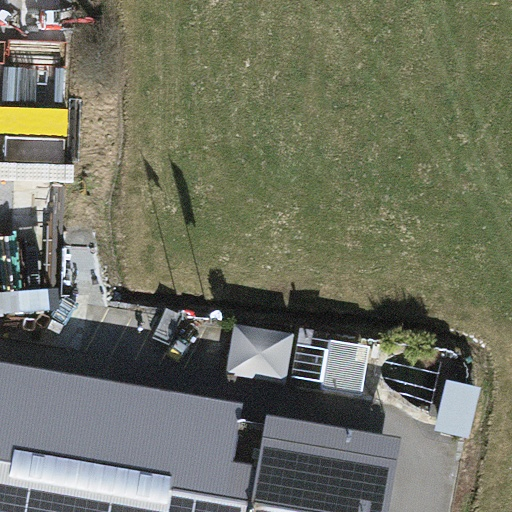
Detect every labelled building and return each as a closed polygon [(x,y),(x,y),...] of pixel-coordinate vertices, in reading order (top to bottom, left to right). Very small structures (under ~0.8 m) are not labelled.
[(0,297),(16,297),(12,222),(0,222),(0,297)] [(288,374),(297,323),(238,313),(229,363),(288,374)] [(334,334),(301,329),(292,383),(326,388),(334,334)] [(247,405),(0,360),(0,511),(390,511),(403,442),(246,414),(247,405)] [(484,388),(450,381),(439,431),(473,438),(484,388)]
